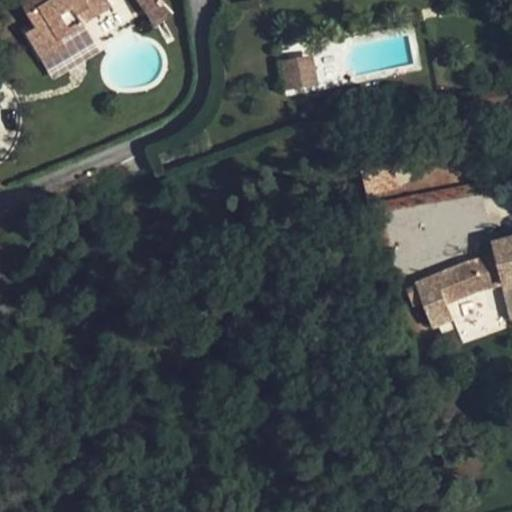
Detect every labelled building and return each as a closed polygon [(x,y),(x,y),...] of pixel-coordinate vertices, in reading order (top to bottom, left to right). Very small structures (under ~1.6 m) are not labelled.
[(21,0),(37,28),(27,34),(42,59),(67,44),(60,34),(83,21),(112,4),(109,0),(21,0)] [(138,0),(152,17),(150,18),(155,27),(174,13),(164,3),(161,0),(138,0)] [(67,44),(42,59),(51,74),(98,47),(83,21),(60,34),(67,44)] [(314,53),(294,57),(300,87),(320,82),(314,53)] [(300,87),(294,57),(284,59),(290,89),(300,87)] [(416,282),(423,301),(434,328),(455,319),(449,306),(476,295),(503,287),(506,301),(507,306),(511,305),(511,235),(493,240),(496,254),(467,262),(452,268),(432,276),(416,282)] [(427,266),(432,276),(452,268),(447,257),(427,266)] [(416,283),(416,282),(405,287),(413,305),(423,301),(416,283)] [(476,295),(449,306),(455,319),(480,308),(506,301),(503,287),(476,295)]
